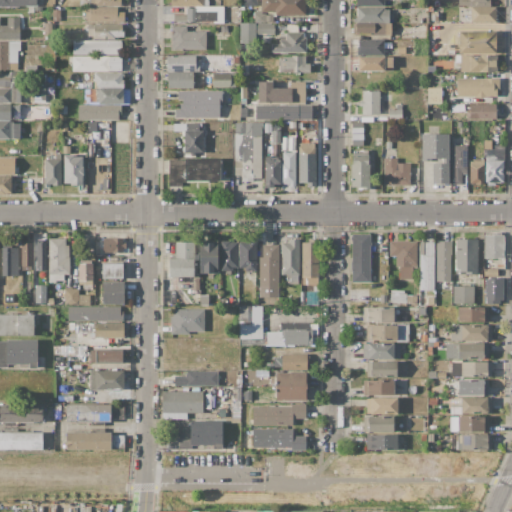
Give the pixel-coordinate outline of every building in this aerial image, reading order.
[(305,0),(305,14),(275,15),(275,12),(261,12),(261,0),(305,0)] [(470,22),(470,6),(467,6),(467,5),(458,5),(458,0),(490,0),(490,7),(496,7),(496,22),(470,22)] [(124,22),(89,22),(89,21),(85,21),(85,9),(86,9),(86,7),(117,7),(117,12),(124,12),(124,22)] [(357,7),(384,7),(384,10),(389,10),(389,23),(386,23),(357,23),(357,7)] [(186,8),(196,8),(196,11),(196,21),(186,21),(186,8)] [(52,10),(60,10),(60,21),(53,21),(52,10)] [(431,12),(439,12),(439,21),(431,21),(431,12)] [(254,14),(265,14),(265,15),(265,22),(254,22),(254,14)] [(415,15),(428,15),(428,23),(415,23),(415,17),(415,15)] [(20,39),(0,39),(0,25),(7,25),(7,17),(20,17),(20,39)] [(44,23),(52,23),(52,36),(44,36),(44,23)] [(256,23),(274,23),(274,34),(256,34),(256,23)] [(357,23),(386,23),(386,35),(373,35),(373,32),(356,32),(356,23),(357,23)] [(88,25),(123,24),(124,38),(115,38),(115,39),(94,39),(94,37),(88,37),(88,25)] [(287,32),(287,24),(298,24),(298,32),(287,32)] [(206,49),(171,49),(171,26),(187,26),(187,31),(206,31),(206,49)] [(459,31),(495,31),(495,39),(495,45),(495,54),(459,54),(459,31)] [(305,37),(306,52),(287,52),(287,54),(280,54),(280,52),(271,52),(271,43),(279,43),(279,40),(280,40),(285,40),(285,32),(287,32),(298,32),(303,32),(303,37),(305,37)] [(384,39),(384,45),(387,45),(387,50),(384,50),(384,53),(357,53),(357,47),(359,47),(359,39),(384,39)] [(72,40),(119,40),(119,54),(72,55),(72,40)] [(0,41),(17,41),(17,69),(0,69),(0,41)] [(497,71),(460,71),(460,62),(460,55),(473,55),(473,56),(479,56),(479,55),(497,55),(497,71)] [(73,56),(121,56),(121,71),(73,71),(73,64),(73,56)] [(167,56),(195,56),(195,60),(199,60),(199,71),(193,71),(167,71),(167,56)] [(305,56),(305,63),(309,63),(309,72),(279,72),(279,65),(274,65),(274,59),(279,59),(279,57),(291,57),(291,56),(305,56)] [(358,56),(385,56),(385,57),(392,57),(392,66),(390,66),(390,67),(385,67),(385,70),(358,70),(358,56)] [(10,71),(25,71),(25,87),(10,87),(10,85),(10,73),(10,71)] [(193,71),(193,74),(194,74),(194,77),(193,77),(193,88),(168,88),(167,77),(167,71),(193,71)] [(94,88),(94,72),(122,72),(122,82),(123,82),(123,88),(122,88),(96,88),(94,88)] [(0,73),(10,73),(10,85),(0,85),(0,73)] [(212,73),(230,73),(230,87),(212,87),(212,73)] [(456,78),(499,78),(499,88),(498,88),(498,96),(486,96),(486,97),(474,97),(474,96),(456,96),(456,78)] [(258,102),(258,82),(272,82),(272,88),(290,88),(290,82),(305,82),(305,102),(258,102)] [(0,87),(11,87),(11,88),(11,102),(11,103),(0,103),(0,87)] [(427,118),(401,118),(401,110),(401,94),(391,94),(391,87),(427,87),(427,118)] [(427,87),(442,87),(442,104),(427,104),(427,87)] [(11,102),(11,88),(20,88),(20,102),(11,102)] [(96,88),(122,88),(122,104),(98,104),(98,101),(96,101),(96,88)] [(222,91),(222,104),(222,117),(220,117),(175,117),(175,109),(180,109),(180,103),(182,103),(182,100),(178,100),(178,91),(222,91)] [(380,91),(380,114),(362,114),(362,106),(359,106),(359,100),(362,100),(362,91),(380,91)] [(470,104),(495,104),(495,119),(466,119),(466,110),(469,110),(469,109),(470,109),(470,104)] [(0,105),(10,105),(20,105),(20,111),(14,111),(14,120),(0,120),(0,105)] [(78,105),(121,105),(121,112),(118,112),(118,117),(118,119),(78,119),(78,105)] [(255,105),(311,105),(311,120),(255,120),(255,105)] [(67,106),(67,114),(59,114),(59,106),(67,106)] [(401,110),(401,118),(401,119),(388,119),(388,110),(401,110)] [(0,120),(10,120),(10,121),(13,121),(13,130),(13,138),(0,138),(0,120)] [(352,122),(363,122),(363,125),(364,125),(364,130),(363,130),(363,134),(352,134),(352,122)] [(184,152),(184,131),(186,131),(186,124),(186,123),(199,123),(199,131),(203,131),(203,141),(203,145),(203,152),(184,152)] [(235,123),(261,123),(261,178),(253,178),(253,181),(242,181),(241,175),(234,175),(234,133),(235,133),(235,123)] [(271,143),(271,131),(272,131),(280,131),(280,143),(271,143)] [(352,134),(363,134),(363,135),(364,135),(364,140),(363,140),(363,145),(352,145),(352,134)] [(421,134),(449,134),(449,183),(432,183),(432,161),(421,161),(421,134)] [(2,147),(2,139),(15,140),(14,148),(2,147)] [(298,182),(298,147),(299,147),(299,143),(315,143),(315,186),(307,186),(307,182),(298,182)] [(453,145),(467,145),(467,174),(461,174),(461,184),(453,184),(453,145)] [(62,146),(70,146),(70,154),(63,154),(62,146)] [(280,162),(283,162),(283,152),(289,152),(294,152),(295,152),(295,186),(290,186),(289,184),(281,184),(280,162)] [(45,159),(56,159),(56,153),(60,153),(60,159),(61,159),(61,185),(51,185),(51,183),(45,183),(45,159)] [(64,155),(74,155),(74,157),(82,157),(82,165),(83,177),(82,177),(82,185),(70,185),(70,184),(64,184),(64,155)] [(351,186),(350,164),(352,164),(352,155),(368,155),(368,164),(370,164),(370,189),(358,189),(358,186),(351,186)] [(265,156),(271,156),(271,157),(276,157),(276,160),(280,160),(280,162),(281,184),(273,184),(273,188),(269,188),(265,188),(265,156)] [(0,157),(14,157),(14,174),(0,174),(0,157)] [(220,158),(220,170),(220,183),(185,183),(185,160),(185,158),(220,158)] [(384,158),(397,158),(397,163),(410,163),(410,185),(391,185),(391,183),(390,183),(384,183),(384,158)] [(185,160),(185,183),(182,183),(182,186),(169,186),(168,160),(185,160)] [(504,181),(500,181),(500,182),(495,182),(495,184),(487,184),(486,181),(485,181),(485,161),(504,161),(504,181)] [(469,182),(469,164),(483,164),(483,179),(484,179),(484,183),(476,183),(476,182),(469,182)] [(0,176),(10,176),(10,193),(0,193),(0,176)] [(484,258),(484,235),(492,235),(492,232),(501,232),(501,235),(503,235),(503,258),(484,258)] [(368,235),(369,281),(353,281),(353,270),(351,270),(351,262),(353,262),(353,240),(351,240),(351,236),(353,236),(353,235),(368,235)] [(48,238),(66,238),(66,245),(69,245),(69,258),(69,274),(55,274),(55,277),(49,277),(49,274),(48,274),(48,238)] [(103,238),(122,238),(122,243),(125,243),(125,248),(122,248),(122,253),(103,253),(103,238)] [(21,242),(25,242),(25,239),(32,239),(32,266),(31,266),(31,270),(21,270),(21,242)] [(299,239),(299,275),(298,275),(298,283),(290,284),(290,277),(286,277),(286,275),(282,275),(282,254),(280,254),(280,242),(288,242),(288,239),(299,239)] [(302,242),(308,242),(308,239),(319,239),(319,278),(302,278),(302,242)] [(455,239),(477,239),(477,274),(455,274),(455,239)] [(199,273),(199,240),(217,240),(217,255),(219,255),(219,265),(217,265),(218,273),(215,273),(202,273),(199,273)] [(238,242),(238,267),(230,267),(230,270),(221,270),(221,241),(230,241),(230,242),(238,242)] [(417,241),(417,266),(413,266),(399,266),(396,266),(396,256),(390,256),(390,241),(409,241),(409,242),(415,242),(415,241),(417,241)] [(437,255),(437,241),(450,241),(450,255),(437,255)] [(46,242),(46,270),(36,271),(36,265),(37,265),(37,242),(46,242)] [(193,277),(190,277),(177,277),(169,277),(169,258),(175,258),(175,242),(194,242),(194,260),(193,260),(193,277)] [(238,242),(256,242),(256,258),(256,270),(245,270),(245,267),(239,267),(238,242)] [(434,242),(434,289),(420,289),(420,242),(434,242)] [(259,287),(259,257),(263,257),(263,245),(278,245),(278,273),(278,286),(259,287)] [(18,248),(18,275),(1,275),(1,248),(18,248)] [(436,281),(436,255),(437,255),(450,255),(451,255),(451,281),(436,281)] [(78,263),(80,263),(80,260),(91,260),(91,263),(93,263),(93,290),(79,290),(79,281),(78,281),(78,263)] [(497,262),(497,276),(483,276),(483,262),(497,262)] [(123,263),(123,279),(103,279),(103,263),(123,263)] [(399,266),(413,266),(413,279),(399,279),(399,266)] [(484,278),(502,278),(502,300),(499,300),(499,304),(493,304),(488,304),(484,304),(484,278)] [(102,282),(123,282),(123,305),(115,305),(115,304),(102,304),(102,282)] [(453,286),(474,286),(474,304),(453,304),(453,286)] [(78,289),(78,305),(64,305),(64,287),(72,287),(72,289),(78,289)] [(391,290),(404,290),(404,294),(406,294),(406,303),(391,303),(391,290)] [(304,291),(321,291),(321,305),(304,305),(304,291)] [(9,292),(14,292),(22,292),(22,304),(9,304),(9,292)] [(79,295),(90,295),(90,305),(79,305),(79,295)] [(407,304),(407,295),(418,295),(418,299),(416,299),(416,304),(407,304)] [(239,305),(261,305),(261,325),(262,325),(262,332),(266,332),(266,345),(240,345),(240,339),(239,339),(239,326),(239,305)] [(67,306),(120,306),(120,311),(122,311),(122,320),(67,320),(67,306)] [(394,322),(363,322),(363,307),(394,307),(394,322)] [(457,307),(488,307),(488,322),(457,322),(457,307)] [(203,310),(203,331),(188,331),(188,334),(170,334),(170,316),(173,316),(173,310),(203,310)] [(0,315),(9,315),(9,313),(12,313),(12,315),(25,315),(25,314),(29,314),(29,315),(33,315),(33,336),(16,336),(16,335),(1,335),(1,336),(0,336),(0,315)] [(77,322),(88,322),(88,330),(77,330),(77,322)] [(123,323),(123,337),(93,337),(90,337),(89,323),(123,323)] [(397,325),(397,324),(409,324),(409,342),(397,342),(397,340),(397,325)] [(460,324),(487,324),(487,325),(491,325),(491,341),(461,341),(460,324)] [(366,325),(397,325),(397,340),(366,340),(366,325)] [(266,332),(281,332),(281,329),(312,329),(312,345),(266,345),(266,332)] [(37,339),(37,368),(29,368),(29,363),(6,363),(6,341),(6,339),(37,339)] [(432,355),(427,355),(427,342),(438,342),(438,347),(432,347),(432,355)] [(393,343),(393,360),(367,360),(367,351),(367,345),(367,343),(393,343)] [(458,343),(483,343),(483,344),(488,343),(488,358),(483,358),(483,359),(458,359),(458,358),(458,344),(458,343)] [(458,344),(458,358),(446,358),(445,344),(458,344)] [(122,349),(122,362),(90,362),(90,350),(95,350),(95,349),(122,349)] [(282,353),(307,353),(307,368),(282,368),(282,367),(282,358),(282,353)] [(282,358),(282,367),(274,367),(274,358),(282,358)] [(396,361),(396,377),(371,377),(371,361),(396,361)] [(461,362),(461,376),(451,376),(451,362),(461,362)] [(461,362),(491,362),(491,377),(461,377),(461,376),(461,362)] [(123,370),(123,390),(90,390),(90,370),(123,370)] [(218,386),(174,386),(174,376),(186,376),(186,372),(187,372),(187,371),(218,371),(218,386)] [(306,372),(306,400),(276,400),(276,372),(306,372)] [(458,379),(483,379),(483,380),(483,395),(483,396),(458,396),(458,379)] [(394,380),(394,395),(366,395),(363,392),(363,380),(394,380)] [(202,413),(183,413),(183,419),(163,419),(163,413),(162,413),(162,403),(161,403),(161,391),(202,391),(202,413)] [(397,414),(371,414),(371,413),(370,413),(370,407),(371,407),(371,398),(397,398),(397,414)] [(461,398),(487,398),(491,398),(491,413),(487,413),(487,414),(461,414),(461,406),(461,398)] [(66,404),(110,404),(110,406),(110,419),(110,421),(91,421),(91,423),(71,423),(71,422),(66,422),(66,404)] [(252,407),(291,406),(291,404),(305,404),(305,418),(292,418),(292,425),(252,425),(252,407)] [(0,405),(41,405),(41,406),(44,406),(44,412),(41,412),(41,422),(17,422),(17,426),(4,426),(4,422),(0,422),(0,405)] [(110,406),(123,406),(123,419),(110,419),(110,406)] [(461,406),(461,414),(450,414),(450,406),(461,406)] [(368,416),(393,416),(393,433),(368,433),(368,431),(363,431),(363,417),(368,417),(368,416)] [(458,416),(488,416),(488,432),(458,432),(458,416)] [(221,420),(221,448),(220,448),(220,449),(213,449),(213,444),(190,444),(190,422),(190,421),(221,420)] [(190,422),(190,444),(190,448),(178,448),(178,435),(170,435),(170,422),(190,422)] [(252,429),(252,447),(241,447),(241,427),(252,427),(252,429)] [(252,429),(292,428),(292,436),(305,436),(305,450),(291,450),(291,447),(252,447),(252,429)] [(0,432),(43,432),(43,450),(0,450),(0,432)] [(66,432),(110,432),(110,435),(110,448),(110,449),(66,449),(66,432)] [(370,434),(397,434),(397,450),(366,450),(366,441),(370,441),(370,434)] [(461,434),(487,434),(487,449),(461,449),(461,435),(461,434)] [(110,435),(124,435),(124,448),(110,448),(110,435)] [(461,435),(461,449),(451,449),(451,435),(461,435)]
